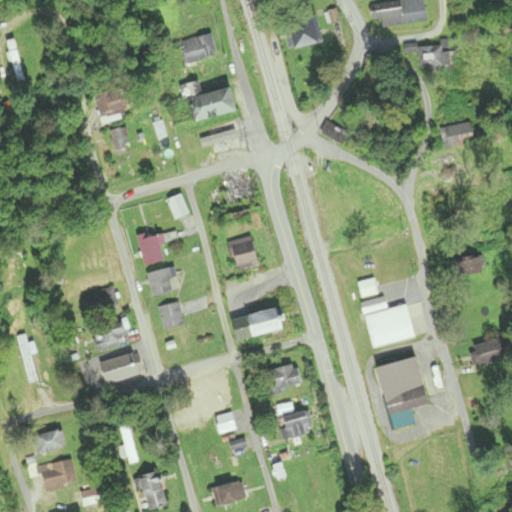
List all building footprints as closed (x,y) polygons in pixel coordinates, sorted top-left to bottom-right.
[(427,22),(423,0),(398,0),(369,5),(371,20),(380,19),(381,29),(427,22)] [(320,43),(313,14),(282,20),(288,50),(320,43)] [(179,41),(185,64),(216,56),(210,33),(179,41)] [(422,46),(422,71),(451,71),(451,46),(422,46)] [(97,117),(126,114),(123,87),(94,91),(97,117)] [(192,121),(232,113),(228,89),(188,97),(192,121)] [(241,149),(236,122),(203,128),(208,155),(241,149)] [(442,150),(472,144),(468,123),(438,129),(442,150)] [(436,183),(460,179),(455,155),(431,160),(436,183)] [(225,207),(256,199),(250,175),(219,183),(225,207)] [(432,217),(457,211),(453,192),(427,197),(432,217)] [(173,218),(185,216),(181,196),(171,198),(172,201),(169,201),(173,218)] [(142,266),(162,263),(159,243),(176,241),(175,233),(138,238),(142,266)] [(257,267),(250,236),(226,242),(234,273),(257,267)] [(175,278),(173,268),(146,272),(150,296),(170,293),(168,279),(175,278)] [(361,299),(376,295),(373,280),(357,283),(361,299)] [(93,352),(120,348),(118,336),(123,335),(121,321),(110,323),(105,290),(84,293),(93,352)] [(158,307),(164,331),(184,326),(179,302),(158,307)] [(372,349),(413,339),(405,306),(364,317),(372,349)] [(465,337),(487,324),(477,308),(455,321),(465,337)] [(230,320),(235,342),(280,332),(276,310),(230,320)] [(473,368),(503,360),(497,339),(467,348),(473,368)] [(375,368),(390,431),(413,425),(410,410),(425,406),(413,359),(375,368)] [(299,387),(294,365),(264,373),(269,394),(299,387)] [(207,409),(225,406),(223,392),(188,398),(192,421),(209,418),(207,409)] [(277,418),(283,441),(308,434),(302,412),(277,418)] [(214,419),(219,435),(235,430),(230,414),(214,419)] [(29,439),(35,456),(64,447),(58,430),(29,439)] [(118,448),(122,459),(128,457),(130,465),(139,462),(130,432),(121,434),(125,446),(118,448)] [(235,472),(229,450),(199,457),(205,479),(235,472)] [(76,484),(70,460),(36,468),(42,492),(76,484)] [(145,511),(165,508),(159,475),(139,479),(145,511)] [(216,507),(246,499),(241,481),(211,489),(216,507)]
